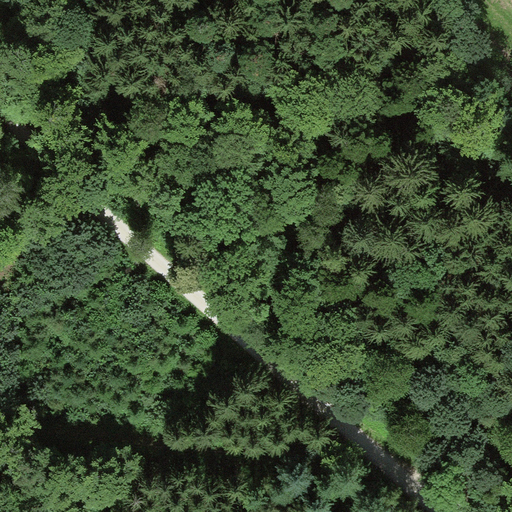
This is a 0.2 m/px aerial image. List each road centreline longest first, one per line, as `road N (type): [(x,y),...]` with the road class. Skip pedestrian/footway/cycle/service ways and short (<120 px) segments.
road 1 (track): [(0,96),(38,150),(445,511)]
road 2 (track): [(369,447),(175,443),(0,419)]
